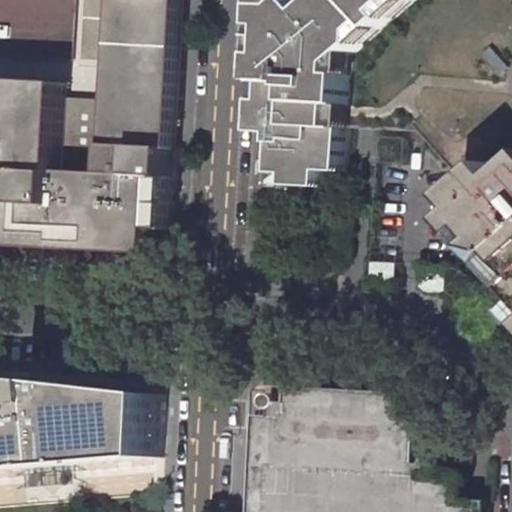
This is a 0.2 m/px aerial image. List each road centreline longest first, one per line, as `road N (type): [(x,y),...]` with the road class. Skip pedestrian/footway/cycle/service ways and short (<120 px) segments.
road 1 (residential): [(511,412),(442,333),(414,317),(217,308)]
road 2 (residential): [(239,0),(217,308)]
road 3 (residential): [(217,308),(0,302)]
road 4 (residential): [(217,308),(209,511)]
